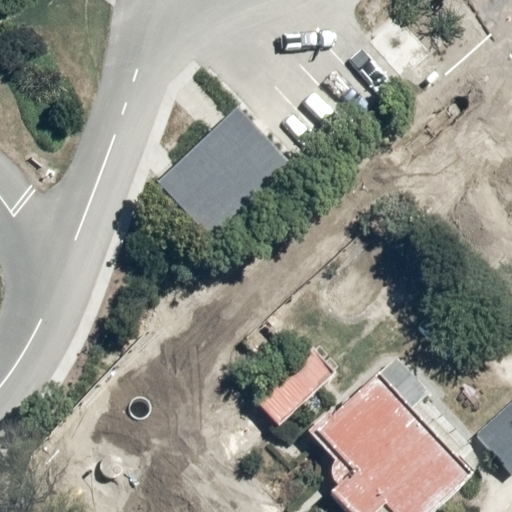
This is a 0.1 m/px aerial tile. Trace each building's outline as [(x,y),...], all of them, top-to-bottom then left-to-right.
[(431,50),(393,8),(363,35),(400,77),(431,50)] [(445,126),(418,98),(399,115),(426,144),(445,126)] [(292,170),(229,107),(152,182),(215,246),(292,170)] [(343,377),(312,344),(255,396),(286,430),(343,377)] [(330,496),(346,511),(444,511),(479,477),(413,410),(431,397),(401,359),(311,434),(352,474),(330,496)]
